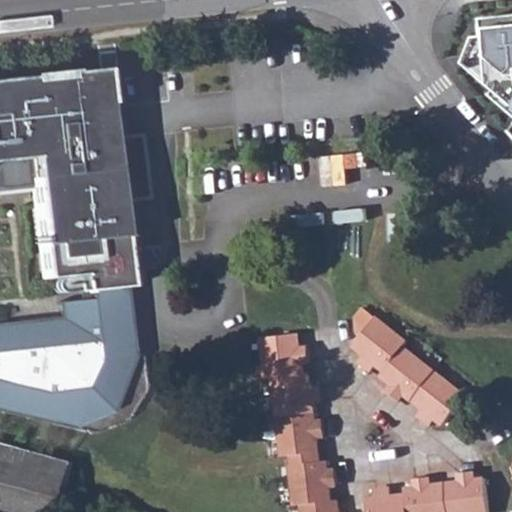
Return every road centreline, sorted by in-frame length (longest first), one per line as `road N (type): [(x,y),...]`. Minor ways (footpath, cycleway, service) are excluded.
road 1 (residential): [(385,0),(422,72),(511,181)]
road 2 (tertiary): [(181,0),(0,20)]
